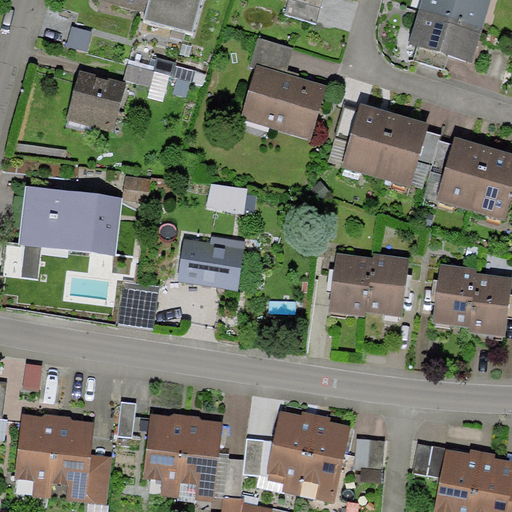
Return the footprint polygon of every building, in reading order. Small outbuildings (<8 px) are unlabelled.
[(119,0),(148,8),(150,0),(119,0)] [(202,0),(150,0),(148,8),(144,21),(193,35),(202,0)] [(336,0),(289,0),(332,14),(336,0)] [(427,0),(423,12),(478,31),(488,0),(427,0)] [(478,31),(423,12),(412,46),(467,64),(478,31)] [(292,48),(261,40),(253,66),(284,74),(292,48)] [(326,90),(257,70),(245,111),(269,118),(267,124),(296,132),(300,119),(317,123),(326,90)] [(124,86),(83,74),(70,117),(112,129),(124,86)] [(344,167),(377,177),(394,119),(360,109),(344,167)] [(425,128),(394,119),(377,177),(408,185),(425,128)] [(439,198),(473,208),(489,150),(456,140),(439,198)] [(511,188),(511,156),(489,150),(473,208),(504,216),(511,188)] [(121,201),(29,189),(21,245),(114,257),(121,201)] [(243,253),(188,241),(180,279),(234,291),(243,253)] [(371,262),(338,260),(335,313),(367,315),(371,262)] [(406,265),(371,262),(367,315),(403,317),(406,265)] [(477,273),(443,270),(438,326),(472,329),(477,273)] [(507,276),(477,273),(472,329),(503,332),(507,276)] [(316,422),(281,414),(268,473),(302,481),(316,422)] [(57,423),(22,419),(16,476),(51,479),(57,423)] [(182,498),(192,425),(155,420),(145,494),(182,498)] [(349,429),(316,422),(302,481),(336,489),(349,429)] [(91,426),(57,423),(51,479),(85,483),(91,426)] [(228,430),(192,425),(182,498),(217,505),(228,430)] [(470,511),(480,458),(446,452),(436,510),(446,511),(470,511)] [(505,511),(511,478),(511,463),(480,458),(470,511),(505,511)]
